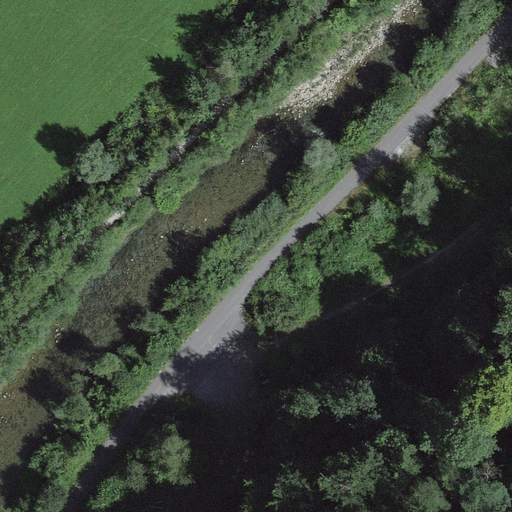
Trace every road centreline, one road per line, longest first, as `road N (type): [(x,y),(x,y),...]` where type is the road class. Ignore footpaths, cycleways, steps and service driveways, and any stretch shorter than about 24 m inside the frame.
road 1 (unclassified): [(70,511),(190,350),(355,152),(511,1)]
road 2 (track): [(0,353),(41,295),(329,0)]
road 3 (track): [(190,350),(250,354),(284,342),(511,204)]
